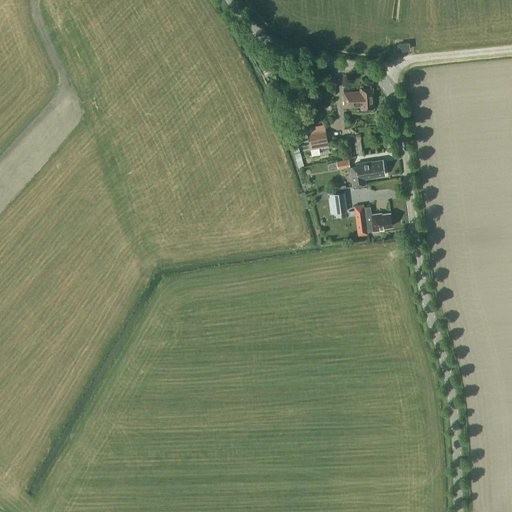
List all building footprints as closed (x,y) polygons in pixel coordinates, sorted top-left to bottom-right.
[(409,42),(397,43),(397,50),(410,49),(409,42)] [(361,108),(374,107),(372,86),(359,87),(359,90),(344,91),(345,107),(361,106),(361,108)] [(320,154),(319,147),(328,145),(324,124),(304,127),(305,133),(307,132),(311,156),(320,154)] [(371,160),(362,161),(355,162),(355,164),(350,165),(349,158),(336,160),(337,167),(349,165),(352,185),(366,183),(365,178),(375,176),(375,175),(385,174),(382,158),(371,160)] [(337,185),(337,195),(349,194),(348,184),(337,185)] [(357,185),(358,194),(372,194),(372,184),(357,185)] [(354,205),(354,206),(347,207),(348,211),(355,211),(358,234),(367,233),(366,230),(373,229),(373,230),(383,228),(383,226),(392,225),(390,212),(382,213),(382,212),(371,213),(370,205),(364,206),(363,204),(354,205)]
